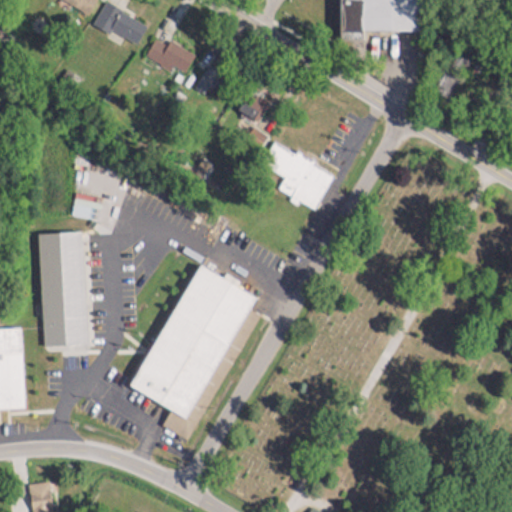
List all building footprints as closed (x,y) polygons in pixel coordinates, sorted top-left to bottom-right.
[(143,20),(109,0),(98,0),(89,16),(131,41),(143,20)] [(143,48),(179,68),(190,48),(165,34),(163,38),(152,32),(143,48)] [(249,287),(189,257),(125,383),(185,413),(249,287)] [(0,347),(17,347),(16,322),(0,322),(0,347)] [(28,511),(37,511),(48,511),(46,483),(26,485),(28,511)]
